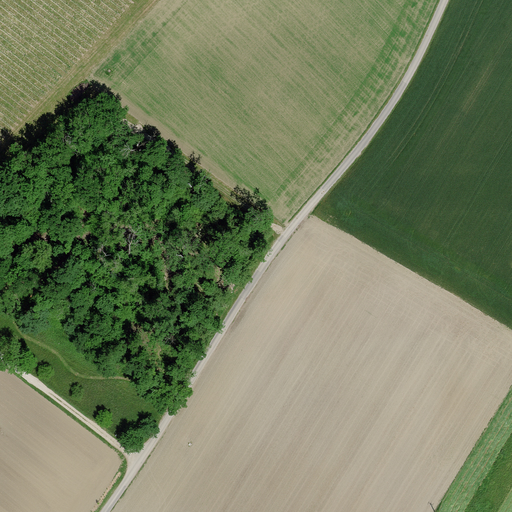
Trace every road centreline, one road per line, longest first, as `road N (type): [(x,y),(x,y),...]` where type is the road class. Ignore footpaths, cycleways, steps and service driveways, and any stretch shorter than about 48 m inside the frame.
road 1 (track): [(105,511),(288,230),(394,99),(444,0)]
road 2 (track): [(0,355),(141,461)]
